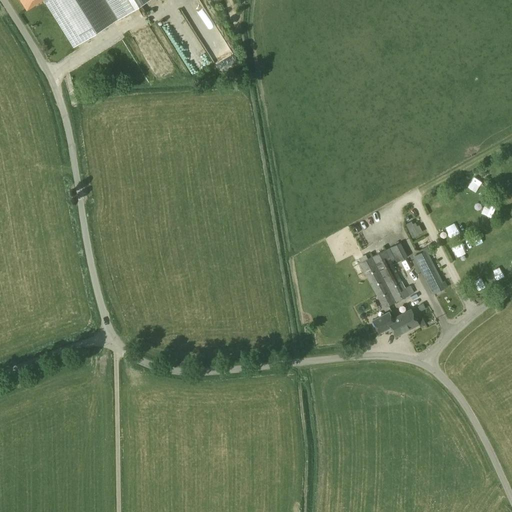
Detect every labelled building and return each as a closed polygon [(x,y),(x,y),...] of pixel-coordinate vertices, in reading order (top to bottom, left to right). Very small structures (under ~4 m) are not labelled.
[(18,0),(26,12),(44,0),(43,0),(18,0)] [(142,4),(148,0),(44,0),(74,47),(142,4)] [(144,55),(157,51),(155,44),(142,47),(144,55)] [(418,235),(411,221),(406,224),(407,227),(412,237),(413,238),(418,235)] [(401,243),(390,248),(397,263),(408,257),(401,243)] [(385,250),(368,259),(366,255),(359,258),(362,263),(360,264),(376,295),(384,310),(414,293),(410,286),(405,288),(385,250)] [(414,257),(433,295),(444,289),(448,287),(445,281),(441,283),(425,251),(414,257)] [(393,319),(401,334),(419,324),(411,310),(411,309),(393,319)] [(401,334),(393,319),(389,312),(372,321),(379,333),(390,328),(396,337),(401,334)]
